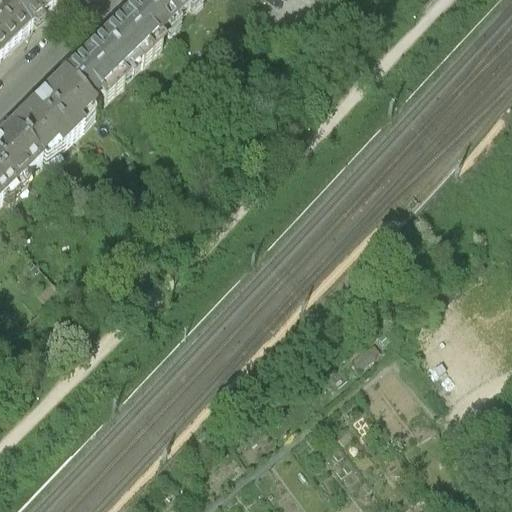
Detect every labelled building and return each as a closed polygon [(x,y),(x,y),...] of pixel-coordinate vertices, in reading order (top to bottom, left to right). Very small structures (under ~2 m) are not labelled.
[(58,5),(52,0),(0,0),(0,3),(27,35),(44,19),(58,5)] [(109,38),(135,68),(179,26),(156,0),(149,0),(131,17),(109,38)] [(156,0),(179,26),(208,0),(156,0)] [(317,18),(291,0),(253,0),(244,9),(279,45),(317,18)] [(27,35),(0,3),(0,61),(5,56),(27,35)] [(135,68),(109,38),(99,48),(66,79),(97,112),(135,68)] [(97,112),(66,79),(39,106),(11,132),(40,162),(97,112)] [(0,203),(40,162),(11,132),(0,143),(0,203)]
